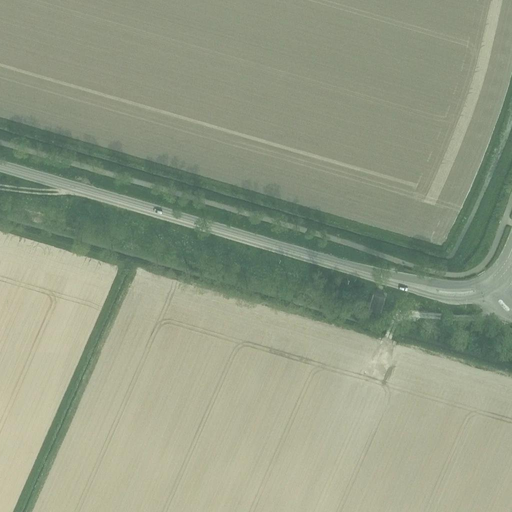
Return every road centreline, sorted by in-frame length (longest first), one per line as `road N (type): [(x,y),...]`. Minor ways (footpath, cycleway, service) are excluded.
road 1 (secondary): [(342,266),(0,167)]
road 2 (secondary): [(342,266),(441,298),(492,291)]
road 3 (secondary): [(485,278),(449,287),(342,266)]
